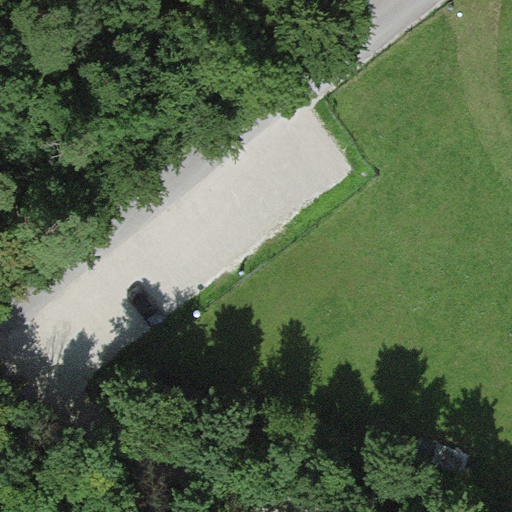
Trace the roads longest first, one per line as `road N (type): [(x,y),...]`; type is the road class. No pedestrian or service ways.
road 1 (unclassified): [(0,313),(403,0)]
road 2 (track): [(284,511),(127,444),(0,372)]
road 3 (track): [(0,108),(234,0)]
